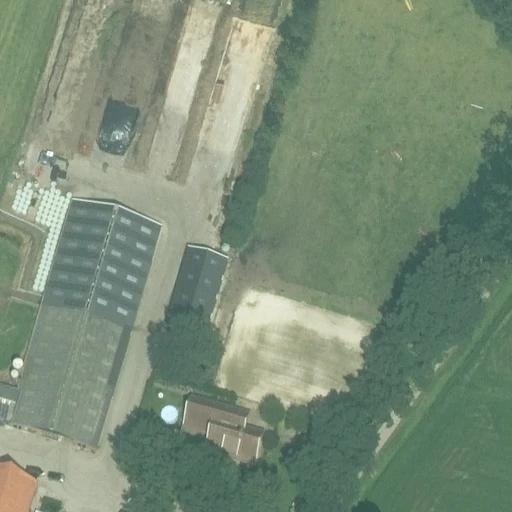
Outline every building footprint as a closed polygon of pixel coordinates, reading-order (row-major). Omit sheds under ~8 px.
[(256,0),(241,63),(268,70),(285,0),(256,0)] [(192,115),(209,67),(185,59),(168,107),(192,115)] [(0,422),(11,425),(10,427),(97,451),(159,228),(72,203),(43,306),(44,306),(19,394),(0,388),(0,422)] [(164,331),(204,342),(227,262),(188,251),(164,331)] [(186,426),(213,434),(208,452),(255,465),(263,435),(246,430),(249,416),(193,400),(186,426)] [(0,511),(29,511),(37,487),(0,475),(0,511)]
